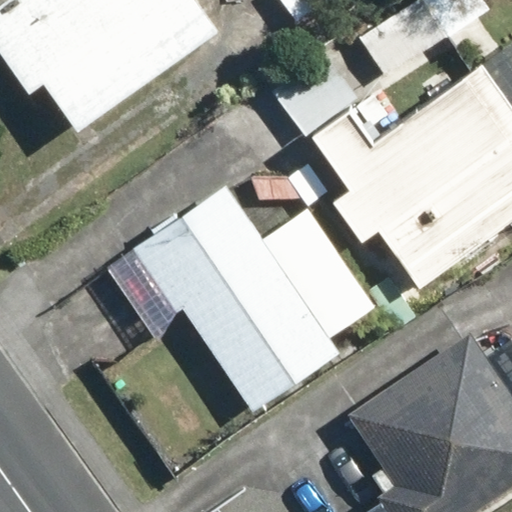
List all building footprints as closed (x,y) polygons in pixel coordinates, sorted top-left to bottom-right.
[(7,0),(0,5),(0,32),(35,83),(48,74),(82,123),(225,24),(208,0),(7,0)] [(327,0),(288,0),(301,18),(327,0)] [(490,0),(392,0),(352,27),(386,77),(493,3),(490,0)] [(329,45),(271,87),(307,138),(320,129),(358,182),(337,197),(366,237),(386,223),(427,280),(511,219),(511,40),(503,47),(483,19),(452,42),(471,68),(400,119),(375,84),(363,92),(329,45)] [(231,178),(111,256),(160,330),(193,308),(256,406),(348,346),(338,331),(383,301),(318,201),(268,234),(231,178)] [(479,326),(350,411),(392,475),(368,490),(382,511),(463,511),(511,480),(511,327),(490,342),(479,326)]
